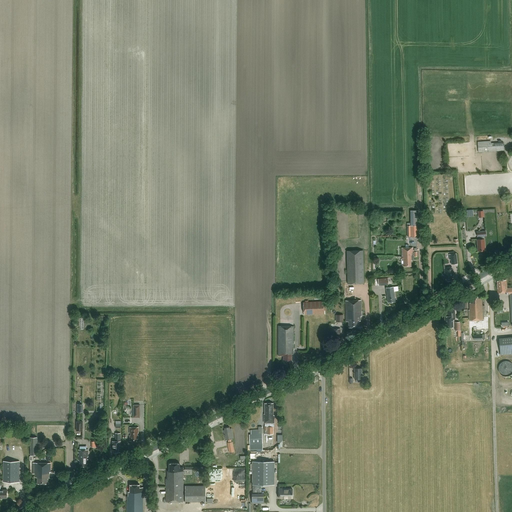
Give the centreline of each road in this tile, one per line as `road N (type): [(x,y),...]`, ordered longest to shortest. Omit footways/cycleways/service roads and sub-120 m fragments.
road 1 (secondary): [(21,511),(318,364)]
road 2 (secondary): [(318,364),(511,256)]
road 3 (track): [(493,356),(498,511)]
road 4 (unclassified): [(324,511),(318,364)]
road 5 (unknown): [(428,304),(428,249),(456,247),(462,286)]
